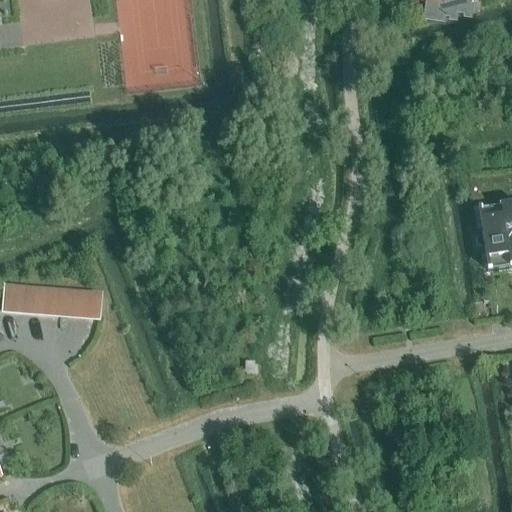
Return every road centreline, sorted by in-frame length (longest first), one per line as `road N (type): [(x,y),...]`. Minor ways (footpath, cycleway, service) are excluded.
road 1 (unclassified): [(352,0),(355,182),(328,297),(322,370)]
road 2 (residential): [(326,401),(223,419),(95,468)]
road 3 (residential): [(511,339),(322,370)]
road 4 (residential): [(25,348),(65,391),(95,468)]
